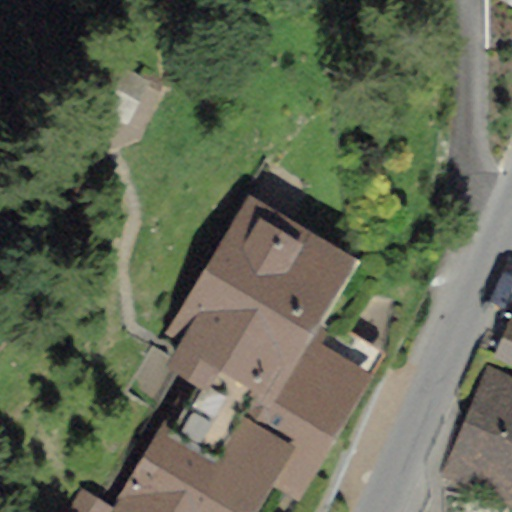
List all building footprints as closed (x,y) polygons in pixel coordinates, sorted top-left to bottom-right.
[(297,325),(337,259),(247,205),(170,333),(259,387),(297,325)] [(511,321),(500,352),(511,356),(511,321)] [(363,365),(297,325),(259,387),(221,449),(267,476),(287,490),(330,419),(363,365)] [(452,511),(511,511),(511,399),(499,394),(450,511),(452,511)] [(221,449),(163,416),(109,511),(81,495),(71,511),(246,511),(267,476),(221,449)] [(361,435),(330,419),(287,490),(328,510),(361,435)]
